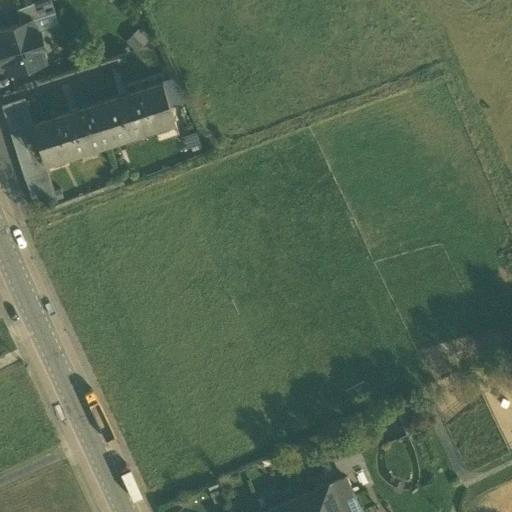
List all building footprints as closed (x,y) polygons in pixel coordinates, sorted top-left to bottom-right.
[(50,0),(40,0),(16,9),(20,24),(32,20),(55,13),(50,0)] [(20,24),(0,30),(0,58),(1,62),(5,61),(9,74),(45,62),(41,49),(45,48),(40,32),(36,33),(32,20),(20,24)] [(17,77),(21,90),(41,84),(37,71),(17,77)] [(162,83),(98,104),(110,142),(174,121),(162,83)] [(24,98),(2,105),(5,117),(28,109),(24,98)] [(98,104),(33,124),(35,132),(39,143),(41,149),(44,160),(45,162),(110,142),(98,104)] [(28,109),(5,117),(9,128),(32,121),(28,109)] [(32,121),(9,128),(12,139),(35,132),(33,124),(32,121)] [(35,132),(12,139),(16,151),(39,143),(35,132)] [(39,143),(16,151),(18,156),(41,149),(39,143)] [(41,149),(18,156),(21,168),(44,160),(41,149)] [(44,160),(21,168),(26,180),(48,172),(45,162),(44,160)] [(48,172),(26,180),(33,202),(55,195),(48,172)] [(328,483),(292,499),(297,511),(359,511),(360,511),(344,476),(328,483)] [(297,511),(292,499),(262,511),(297,511)]
